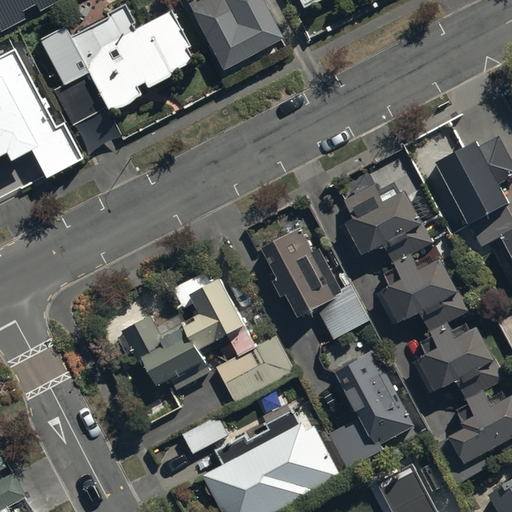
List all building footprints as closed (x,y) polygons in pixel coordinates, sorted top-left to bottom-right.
[(43,18),(77,0),(0,0),(0,43),(5,41),(4,39),(28,26),(25,20),(40,13),(43,18)] [(261,0),(184,0),(226,78),(286,47),(261,0)] [(301,0),(309,16),(340,0),(301,0)] [(111,24),(75,43),(69,32),(43,45),(67,91),(57,96),(75,131),(109,113),(112,120),(145,104),(141,96),(148,92),(151,98),(177,85),(175,82),(197,71),(190,57),(193,55),(174,18),(138,37),(135,31),(137,30),(128,13),(110,22),(111,24)] [(0,171),(11,166),(16,175),(38,163),(50,187),(86,168),(67,132),(59,136),(18,59),(0,68),(0,171)] [(511,220),(504,206),(509,203),(500,186),(511,178),(511,163),(499,139),(480,150),(473,138),(429,162),(454,207),(462,203),(472,222),(467,225),(480,248),(490,243),(511,285),(511,220)] [(501,390),(489,397),(484,387),(504,376),(476,323),(455,334),(449,321),(469,310),(439,254),(418,265),(412,253),(432,243),(403,188),(383,199),(374,182),(343,198),(353,215),(344,220),(363,254),(384,243),(402,278),(377,291),(394,324),(420,311),(434,337),(421,343),(426,351),(417,356),(434,388),(455,377),(470,405),(456,412),(463,424),(435,439),(458,482),(491,465),(483,450),(511,434),(511,390),(504,395),(501,390)] [(298,226),(261,245),(277,275),(272,278),(280,294),(286,291),(297,314),(315,304),(333,339),(370,319),(351,283),(341,289),(318,247),(311,250),(298,226)] [(150,314),(122,329),(124,334),(118,337),(127,354),(131,351),(139,365),(146,361),(159,385),(171,378),(177,389),(212,370),(200,347),(227,333),(238,354),(217,366),(236,402),(297,370),(277,332),(256,343),(219,273),(210,278),(205,269),(172,286),(184,308),(196,302),(202,312),(161,334),(150,314)] [(375,349),(335,368),(361,418),(331,432),(348,468),(382,451),(378,444),(413,426),(375,349)] [(223,461),(202,472),(223,511),(268,511),(341,474),(315,424),(307,427),(303,420),(298,423),(284,395),(259,408),(268,426),(247,437),(245,432),(215,447),(223,461)] [(217,415),(183,432),(192,451),(176,463),(188,479),(215,458),(205,444),(226,434),(217,415)] [(392,511),(437,511),(410,461),(375,479),(392,511)] [(0,506),(25,494),(14,472),(0,479),(0,506)] [(511,511),(511,476),(488,490),(500,511),(511,511)]
